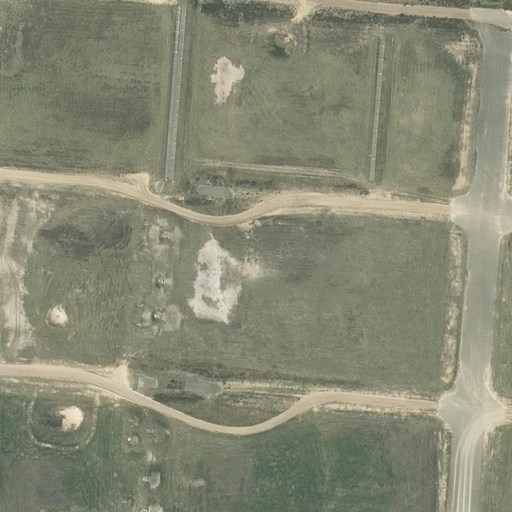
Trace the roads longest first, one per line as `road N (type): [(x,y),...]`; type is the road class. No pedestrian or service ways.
road 1 (track): [(0,369),(80,377),(220,428),(264,426),(342,398),(511,412)]
road 2 (track): [(0,173),(104,183),(217,221),(315,200),(485,214),(511,224)]
road 3 (track): [(462,511),(501,17)]
road 4 (track): [(511,17),(322,0)]
